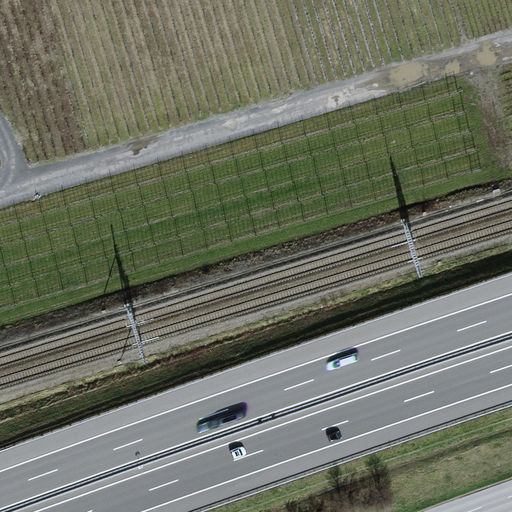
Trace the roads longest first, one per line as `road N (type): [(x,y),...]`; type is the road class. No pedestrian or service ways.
road 1 (motorway): [(511,311),(0,489)]
road 2 (track): [(3,195),(511,48)]
road 3 (motorway): [(90,511),(511,366)]
